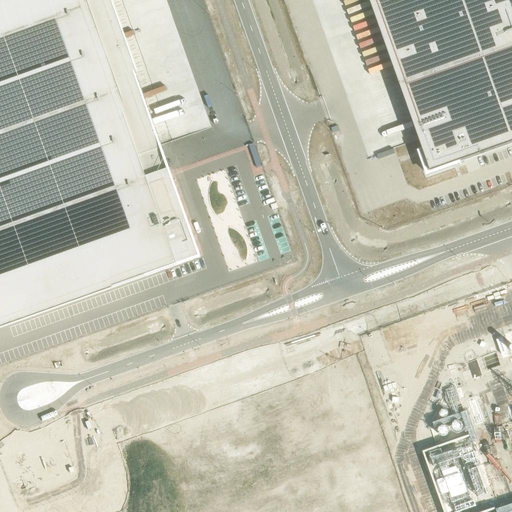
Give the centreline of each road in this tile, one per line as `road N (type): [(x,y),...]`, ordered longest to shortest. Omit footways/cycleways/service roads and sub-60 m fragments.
road 1 (unclassified): [(341,282),(241,0)]
road 2 (unclassified): [(83,379),(239,324)]
road 3 (unclassified): [(83,379),(47,374),(8,385),(3,400),(13,416),(31,419),(57,404)]
